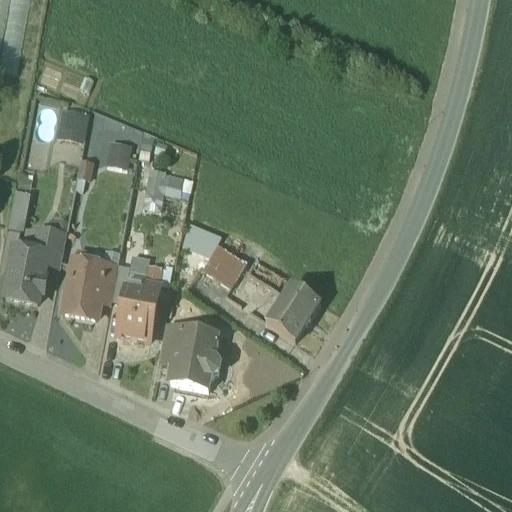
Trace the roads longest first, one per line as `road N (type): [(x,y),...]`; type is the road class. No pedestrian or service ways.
road 1 (tertiary): [(267,482),(346,356),(423,207),(449,139),(481,0)]
road 2 (residential): [(267,482),(0,351)]
